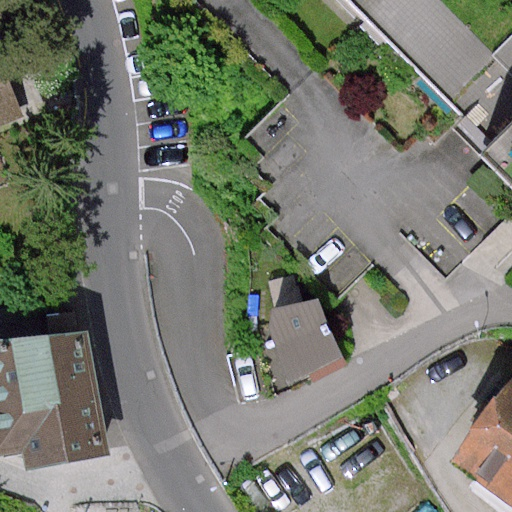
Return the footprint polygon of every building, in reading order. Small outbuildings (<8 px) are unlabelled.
[(398,0),(358,0),(395,34),(414,15),(398,0)] [(0,125),(35,112),(0,17),(0,125)] [(266,310),(292,382),(347,361),(321,290),(266,310)] [(84,332),(0,339),(0,436),(6,460),(38,462),(38,471),(118,458),(84,332)] [(511,415),(474,470),(511,495),(511,415)]
